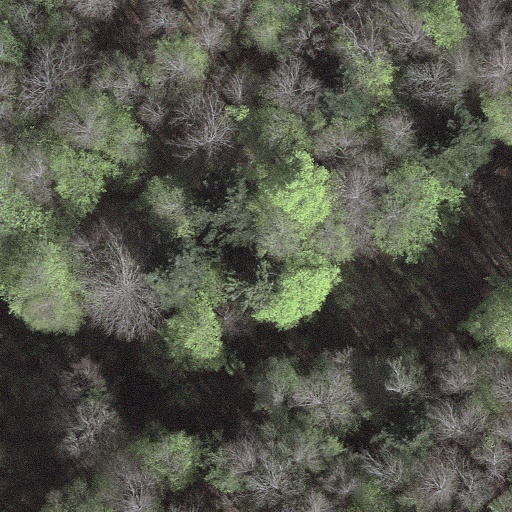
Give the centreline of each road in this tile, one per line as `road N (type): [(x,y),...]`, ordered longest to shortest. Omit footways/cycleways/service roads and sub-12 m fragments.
road 1 (track): [(5,511),(212,374),(511,256)]
road 2 (track): [(0,231),(511,236)]
